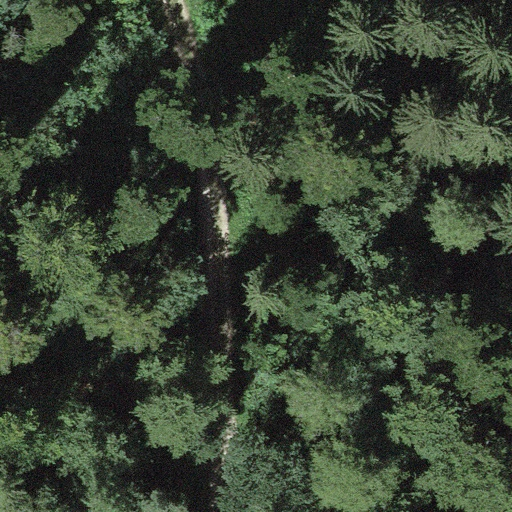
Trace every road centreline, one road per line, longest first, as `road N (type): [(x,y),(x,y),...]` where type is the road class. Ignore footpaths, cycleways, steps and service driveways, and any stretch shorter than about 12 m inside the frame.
road 1 (track): [(171,0),(198,79),(213,185),(227,511)]
road 2 (track): [(202,511),(55,386)]
